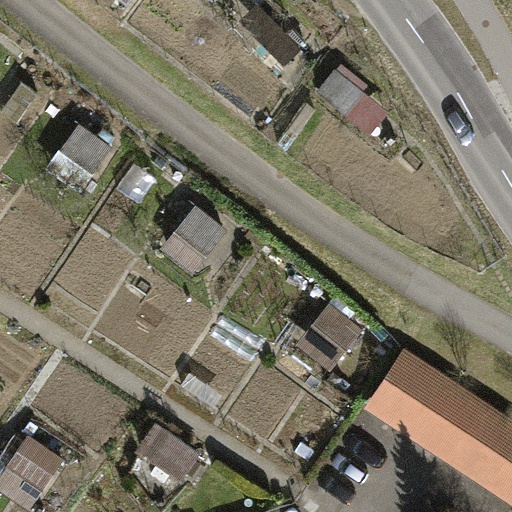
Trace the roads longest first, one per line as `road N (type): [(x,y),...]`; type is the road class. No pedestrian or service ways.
road 1 (residential): [(22,0),(304,215),(511,335)]
road 2 (track): [(0,301),(300,494),(314,511)]
road 3 (tertiary): [(511,182),(389,0)]
